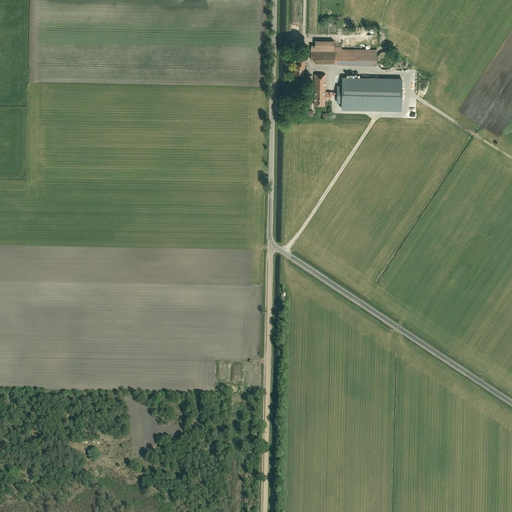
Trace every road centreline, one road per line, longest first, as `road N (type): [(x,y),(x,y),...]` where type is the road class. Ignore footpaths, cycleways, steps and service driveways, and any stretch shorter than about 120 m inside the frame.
road 1 (unclassified): [(511,404),(271,244)]
road 2 (track): [(270,248),(265,511)]
road 3 (unclassified): [(271,244),(274,0)]
